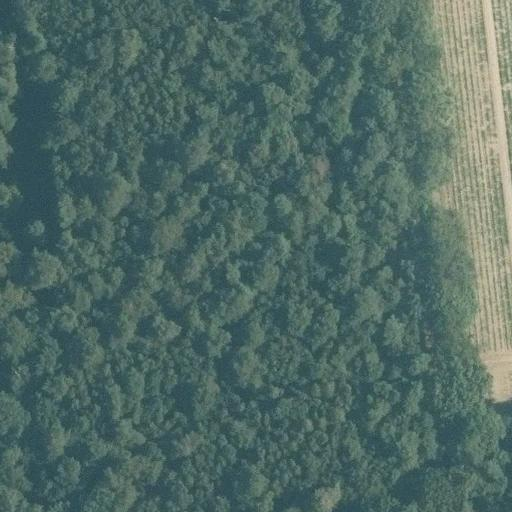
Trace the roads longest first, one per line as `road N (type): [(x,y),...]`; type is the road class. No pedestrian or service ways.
road 1 (track): [(458,511),(395,0)]
road 2 (track): [(20,511),(0,175)]
road 3 (track): [(396,511),(453,467),(511,464)]
